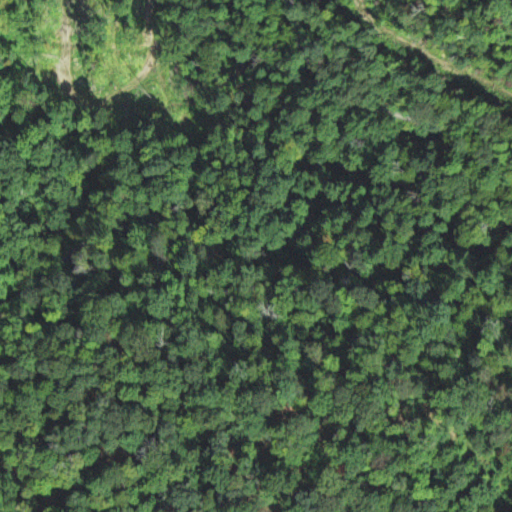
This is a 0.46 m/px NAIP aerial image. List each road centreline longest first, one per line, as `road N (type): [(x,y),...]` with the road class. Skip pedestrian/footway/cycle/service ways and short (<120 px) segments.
road 1 (tertiary): [(0,296),(17,304),(33,298),(82,256),(113,242),(174,235),(248,263),(385,280),(511,318)]
road 2 (tertiary): [(511,175),(323,65),(293,0)]
